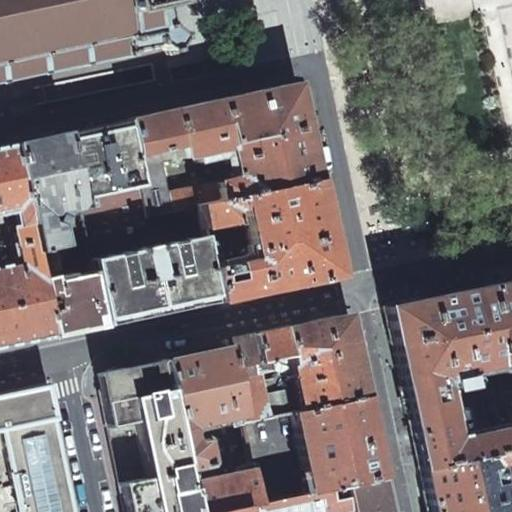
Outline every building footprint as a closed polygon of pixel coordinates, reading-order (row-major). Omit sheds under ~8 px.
[(0,0),(0,84),(5,84),(5,81),(41,73),(41,76),(47,75),(46,72),(82,64),(83,67),(88,66),(88,64),(124,56),(125,58),(130,57),(129,53),(157,47),(164,51),(165,56),(173,54),(172,50),(177,41),(181,40),(180,32),(175,33),(166,27),(161,4),(165,3),(164,0),(0,0)] [(144,217),(194,206),(313,180),(292,83),(201,103),(123,120),(144,217)] [(61,134),(75,198),(91,274),(102,326),(160,313),(214,302),(207,267),(204,254),(194,206),(144,217),(123,120),(87,128),(61,134)] [(30,240),(32,252),(54,247),(57,247),(53,225),(43,222),(42,216),(44,210),(62,207),(67,211),(70,210),(68,200),(75,198),(61,134),(31,140),(10,144),(30,240)] [(0,212),(14,210),(18,223),(7,225),(10,244),(30,240),(10,144),(0,146),(0,212)] [(207,267),(214,302),(287,286),(334,276),(313,180),(194,206),(204,254),(209,254),(207,247),(216,245),(212,224),(240,218),(249,258),(207,267)] [(0,347),(37,339),(50,337),(32,252),(30,240),(10,244),(9,245),(12,262),(0,264),(0,347)] [(32,252),(50,337),(59,335),(102,326),(91,274),(61,280),(54,247),(32,252)] [(511,279),(381,307),(399,391),(416,469),(511,447),(511,279)] [(344,316),(344,315),(286,327),(249,335),(248,335),(220,340),(221,346),(238,416),(239,423),(361,398),(358,380),(352,355),(344,316)] [(194,352),(158,360),(190,511),(214,511),(241,506),(256,503),(248,468),(237,471),(234,455),(205,461),(200,438),(196,437),(189,438),(186,426),(238,416),(221,346),(194,352)] [(190,511),(158,360),(110,370),(96,390),(102,415),(122,510),(122,511),(190,511)] [(0,511),(71,511),(44,383),(0,392),(0,511)] [(305,492),(379,477),(369,435),(361,398),(288,413),(305,492)] [(511,447),(416,469),(425,510),(425,511),(508,511),(499,472),(508,470),(511,471),(511,447)] [(256,503),(241,506),(241,511),(386,511),(382,491),(379,477),(305,492),(288,496),(256,503)]
